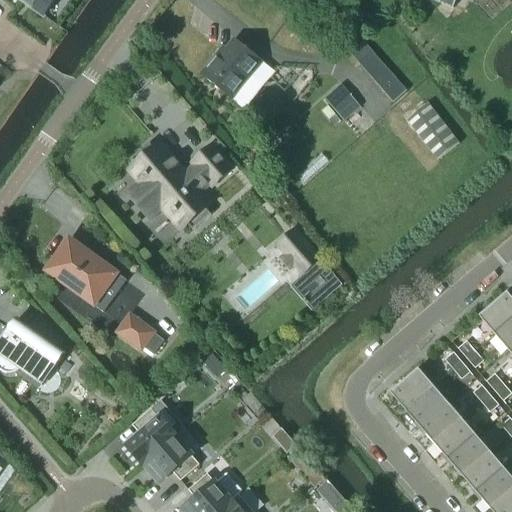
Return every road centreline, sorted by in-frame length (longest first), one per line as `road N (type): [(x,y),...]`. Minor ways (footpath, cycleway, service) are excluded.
road 1 (residential): [(442,511),(361,418),(355,384),(511,246)]
road 2 (residential): [(0,205),(147,0)]
